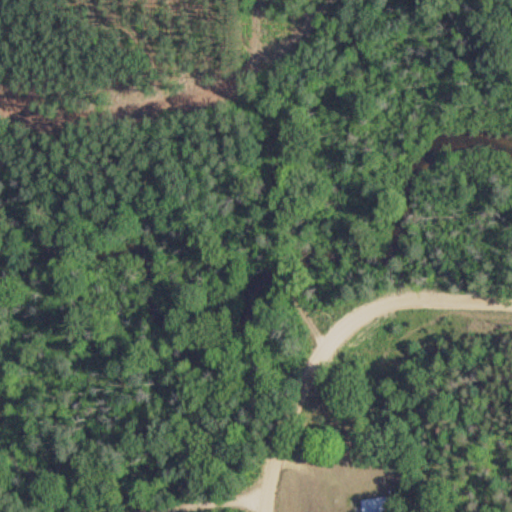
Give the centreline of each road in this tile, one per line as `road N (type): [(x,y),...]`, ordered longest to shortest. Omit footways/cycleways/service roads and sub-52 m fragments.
road 1 (residential): [(259,511),(312,361),(334,330),(392,303)]
road 2 (residential): [(392,303),(511,300)]
